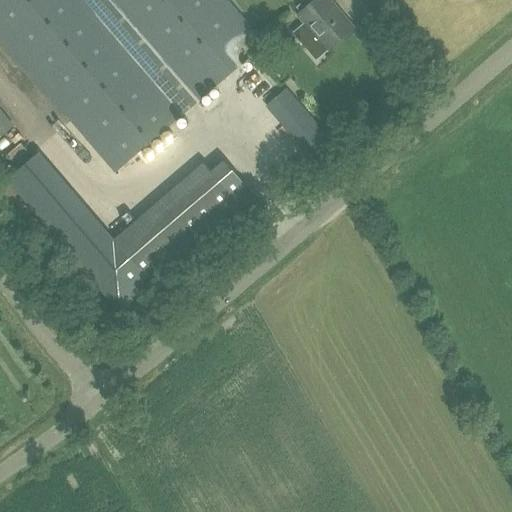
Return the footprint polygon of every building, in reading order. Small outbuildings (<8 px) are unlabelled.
[(84,0),(0,0),(0,36),(116,173),(183,115),(84,0)] [(227,0),(110,0),(199,102),(266,44),(227,0)] [(306,23),(294,33),(306,47),(318,37),(328,50),(329,51),(355,29),(330,0),(317,0),(315,2),(303,12),(299,15),(306,23)] [(345,0),(355,9),(364,0),(345,0)] [(287,89),(268,104),(276,114),(295,98),(287,89)] [(318,125),(300,141),(308,150),(326,134),(318,125)] [(88,211),(57,237),(121,312),(243,208),(213,173),(205,164),(114,241),(88,211)]
